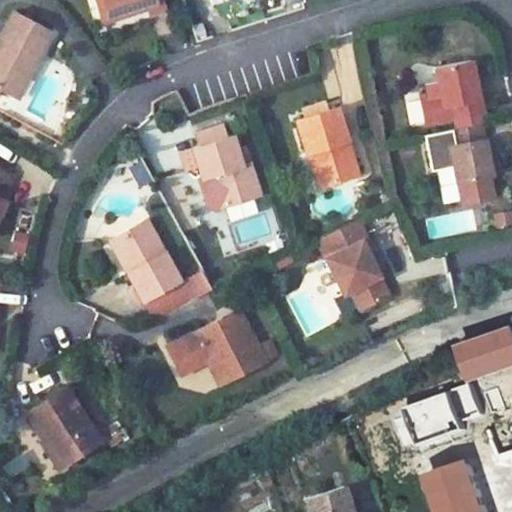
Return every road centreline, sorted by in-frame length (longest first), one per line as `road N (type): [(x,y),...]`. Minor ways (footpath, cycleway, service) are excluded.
road 1 (residential): [(46,319),(45,269),(73,162),(104,120),(146,84),(407,0)]
road 2 (unclassified): [(78,511),(411,345),(511,308)]
